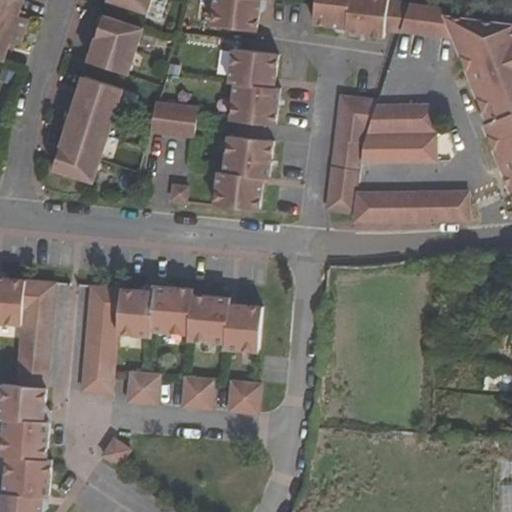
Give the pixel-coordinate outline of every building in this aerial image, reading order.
[(0,0),(0,20),(28,30),(32,17),(27,16),(22,14),(25,6),(26,0),(0,0)] [(115,0),(149,11),(152,0),(115,0)] [(217,0),(214,24),(259,30),(262,0),(217,0)] [(317,0),(315,21),(332,23),(350,25),(349,31),(385,35),(386,30),(389,0),(317,0)] [(413,0),(389,0),(386,30),(404,32),(404,31),(413,4),(414,0),(413,0)] [(511,23),(449,16),(447,9),(413,4),(404,31),(458,38),(470,70),(511,69),(511,23)] [(22,14),(27,16),(30,7),(25,6),(22,14)] [(101,11),(98,20),(104,22),(107,14),(101,11)] [(140,50),(147,27),(107,14),(104,22),(100,36),(140,50)] [(0,55),(7,58),(11,47),(13,40),(19,42),(24,43),(28,30),(0,20),(0,55)] [(339,31),(340,31),(340,30),(349,31),(350,25),(332,23),(339,31)] [(92,60),(132,73),(140,50),(100,36),(95,51),(92,60)] [(283,89),(276,88),(281,53),(236,47),(231,82),(238,83),(233,119),(241,120),(271,125),(278,126),(283,89)] [(85,58),(92,60),(95,51),(88,49),(85,58)] [(511,69),(470,70),(471,75),(478,73),(484,90),(478,91),(490,123),(487,124),(492,137),(511,133),(511,69)] [(81,72),(78,80),(84,82),(86,74),(81,72)] [(84,82),(79,97),(120,111),(127,88),(86,74),(84,82)] [(381,98),(341,94),(339,109),(377,113),(379,104),(381,98)] [(73,114),(71,121),(112,135),(120,111),(79,97),(73,114)] [(170,108),(187,111),(188,105),(171,103),(170,108)] [(439,146),(438,104),(379,104),(377,113),(372,127),(367,141),(416,150),(439,146)] [(199,113),(200,106),(188,105),(187,111),(199,113)] [(157,106),(153,131),(167,132),(170,108),(157,106)] [(187,111),(170,108),(167,132),(183,134),(187,111)] [(372,127),(377,113),(339,109),(338,123),(372,127)] [(187,111),(183,134),(197,136),(199,113),(187,111)] [(73,114),(68,112),(62,127),(68,129),(71,121),(73,114)] [(239,135),(269,139),(271,125),(241,120),(239,135)] [(68,129),(63,145),(104,159),(112,135),(71,121),(68,129)] [(365,141),(367,141),(372,127),(338,123),(337,136),(342,137),(365,141)] [(499,154),(505,153),(511,170),(506,171),(511,188),(511,133),(492,137),(499,154)] [(265,176),(271,177),(276,140),(269,139),(239,135),(232,134),(227,171),(221,170),(216,204),(260,210),(265,176)] [(362,162),(439,162),(439,146),(416,150),(367,141),(365,141),(362,162)] [(63,145),(58,160),(55,168),(96,182),(104,159),(63,145)] [(172,199),(188,200),(190,187),(174,185),(172,199)] [(359,192),(355,222),(471,221),(471,191),(359,192)] [(0,324),(26,326),(26,324),(27,310),(28,295),(30,279),(10,277),(0,276),(0,324)] [(30,279),(28,295),(59,298),(60,282),(30,279)] [(94,285),(93,301),(124,304),(126,288),(94,285)] [(161,285),(160,291),(143,289),(126,288),(124,304),(123,318),(121,334),(121,335),(157,338),(157,332),(194,336),(193,341),(232,345),(231,349),(262,352),(267,305),(235,302),(236,298),(197,294),(197,288),(161,285)] [(28,295),(27,310),(58,313),(59,298),(28,295)] [(93,301),(92,315),(123,318),(124,304),(93,301)] [(27,310),(26,324),(56,327),(58,313),(27,310)] [(92,315),(90,331),(121,334),(123,318),(92,315)] [(55,341),(56,327),(26,324),(26,326),(25,338),(55,341)] [(90,331),(89,345),(120,348),(121,335),(121,334),(90,331)] [(25,338),(23,354),(54,357),(55,341),(25,338)] [(89,345),(87,360),(119,363),(120,348),(89,345)] [(23,354),(22,370),(52,373),(54,357),(23,354)] [(87,360),(86,375),(117,378),(119,363),(87,360)] [(22,370),(20,386),(51,389),(52,373),(22,370)] [(129,403),(146,404),(148,374),(131,373),(129,403)] [(146,404),(162,406),(164,376),(148,374),(146,404)] [(84,392),(115,395),(117,378),(86,375),(84,392)] [(186,407),(202,409),(204,379),(188,378),(186,407)] [(202,409),(217,410),(219,380),(204,379),(202,409)] [(231,411),(246,412),(248,382),(234,381),(231,411)] [(246,412),(262,413),(264,384),(248,382),(246,412)] [(0,511),(45,511),(47,497),(54,497),(57,459),(50,459),(54,422),(48,421),(49,411),(51,389),(20,386),(6,385),(3,417),(9,418),(5,455),(11,455),(8,493),(2,493),(0,511)] [(107,455),(123,465),(135,448),(118,437),(107,455)] [(47,497),(45,511),(47,511),(53,507),(54,497),(47,497)]
